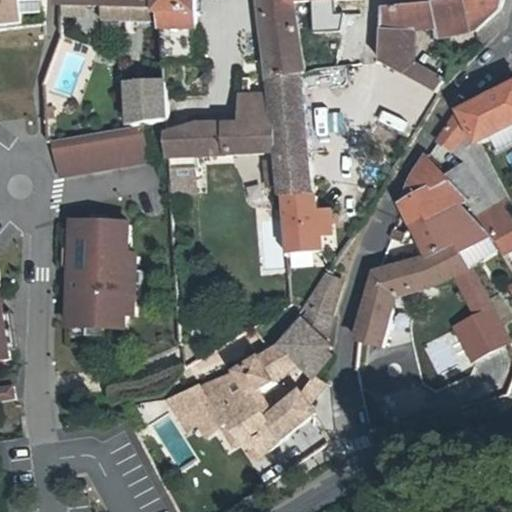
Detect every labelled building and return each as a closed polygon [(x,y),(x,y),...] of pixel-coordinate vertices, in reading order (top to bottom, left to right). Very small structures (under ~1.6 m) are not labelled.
[(0,0),(0,32),(27,31),(26,20),(25,10),(24,0),(0,0)] [(48,0),(24,0),(25,10),(48,10),(48,0)] [(63,0),(63,10),(166,7),(165,0),(63,0)] [(165,0),(166,7),(168,35),(205,31),(203,0),(165,0)] [(267,0),(277,85),(304,85),(309,85),(306,59),(309,59),(303,14),(299,14),(296,0),(267,0)] [(296,0),(299,14),(303,14),(371,0),(296,0)] [(440,96),(446,85),(412,64),(410,24),(444,20),(445,36),(480,31),(477,0),(473,0),(443,6),(419,8),(390,10),(387,67),(440,96)] [(503,13),(508,0),(477,0),(480,31),(503,13)] [(25,10),(26,20),(48,19),(48,10),(25,10)] [(205,31),(168,35),(170,70),(206,69),(205,31)] [(171,82),(137,85),(140,127),(171,121),(173,121),(171,82)] [(279,123),(284,184),(286,197),(316,200),(304,85),(277,85),(276,86),(277,98),(278,112),(279,123)] [(511,96),(471,115),(476,129),(483,145),(489,141),(511,131),(511,96)] [(277,98),(259,99),(247,100),(250,125),(279,123),(278,112),(277,98)] [(467,106),(449,132),(458,146),(476,129),(471,115),(469,110),(467,106)] [(47,108),(48,117),(58,116),(57,107),(47,108)] [(279,123),(250,125),(203,129),(172,136),(174,160),(201,158),(265,152),(268,186),(284,184),(279,123)] [(140,127),(58,143),(60,157),(65,179),(152,162),(145,126),(140,127)] [(476,129),(458,146),(467,161),(483,145),(476,129)] [(511,131),(489,141),(496,156),(511,149),(511,131)] [(451,189),(462,201),(464,203),(476,219),(510,199),(499,180),(492,166),(483,145),(467,161),(446,182),(451,189)] [(201,158),(174,160),(175,181),(203,178),(201,158)] [(421,228),(451,189),(446,182),(429,161),(423,171),(408,206),(419,229),(421,228)] [(203,178),(175,181),(175,196),(204,193),(203,178)] [(421,228),(459,207),(464,203),(462,201),(451,189),(421,228)] [(316,200),(286,197),(291,256),(325,253),(324,238),(336,237),(334,214),(320,216),(319,200),(316,200)] [(476,219),(478,220),(491,237),(506,261),(511,257),(511,202),(510,199),(476,219)] [(459,247),(463,256),(488,242),(485,238),(459,207),(421,228),(419,229),(434,260),(459,247)] [(93,331),(93,341),(95,341),(112,341),(113,331),(132,332),(132,318),(141,319),(141,305),(141,302),(142,288),(149,288),(149,275),(142,274),(142,259),(134,258),(135,227),(114,226),(114,219),(98,218),(98,226),(78,226),(78,234),(77,271),(77,272),(84,272),(84,283),(79,283),(79,299),(76,300),(75,331),(79,331),(93,331)] [(394,238),(405,243),(407,235),(397,230),(394,238)] [(70,234),(69,271),(77,271),(78,234),(70,234)] [(457,276),(470,269),(463,256),(459,247),(434,260),(420,267),(380,276),(372,302),(365,339),(393,343),(399,309),(396,298),(457,276)] [(0,366),(18,363),(16,355),(10,318),(10,317),(3,318),(0,307),(5,306),(3,290),(5,289),(0,257),(0,366)] [(470,269),(457,276),(472,305),(481,319),(494,313),(470,269)] [(216,416),(226,433),(237,428),(251,450),(250,453),(251,455),(252,458),(255,460),(259,460),(262,459),(319,417),(306,400),(269,427),(254,405),(308,368),(320,378),(335,360),(330,355),(335,350),(325,340),(337,320),(347,284),(334,277),(332,280),(314,310),(317,313),(304,330),(282,353),(243,378),(172,403),(189,431),(200,425),(216,416)] [(306,310),(310,305),(308,277),(293,278),(296,306),(297,305),(306,310)] [(10,318),(16,355),(24,353),(18,316),(10,318)] [(79,331),(78,341),(93,341),(93,331),(79,331)] [(16,389),(0,391),(0,404),(19,402),(16,389)] [(150,423),(179,474),(200,463),(171,412),(150,423)] [(211,441),(226,433),(216,416),(200,425),(211,441)]
